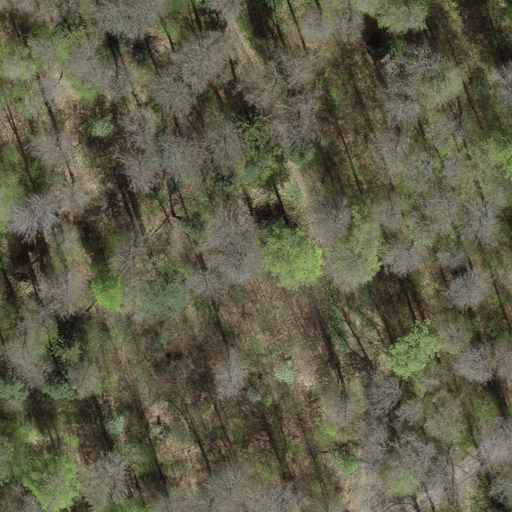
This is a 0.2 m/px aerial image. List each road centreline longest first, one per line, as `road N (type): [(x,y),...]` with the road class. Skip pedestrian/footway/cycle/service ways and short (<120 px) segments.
road 1 (track): [(215,0),(310,187),(337,264),(367,411),(363,511)]
road 2 (track): [(399,511),(511,434)]
